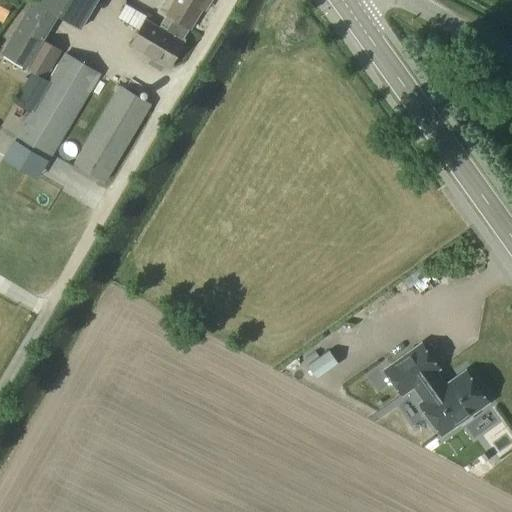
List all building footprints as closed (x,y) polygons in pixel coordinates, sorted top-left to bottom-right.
[(14,0),(0,0),(0,23),(3,25),(17,1),(14,0)] [(33,1),(1,56),(25,69),(54,19),(81,35),(101,0),(38,0),(37,3),(33,1)] [(146,23),(132,47),(150,58),(146,65),(160,73),(164,66),(169,70),(186,42),(184,41),(190,31),(206,5),(209,7),(213,0),(176,0),(166,17),(161,27),(159,31),(146,23)] [(43,43),(26,71),(44,81),(60,54),(43,43)] [(65,57),(14,144),(48,164),(100,77),(65,57)] [(30,75),(14,103),(30,113),(47,84),(30,75)] [(120,89),(75,166),(106,184),(151,107),(120,89)] [(486,403),(464,372),(438,392),(429,375),(437,369),(420,345),(384,370),(401,395),(413,387),(423,401),(419,404),(442,435),(455,425),(460,426),(471,418),(472,413),(486,403)] [(317,380),(337,364),(327,352),(307,368),(317,380)] [(346,380),(336,405),(356,413),(366,388),(346,380)]
